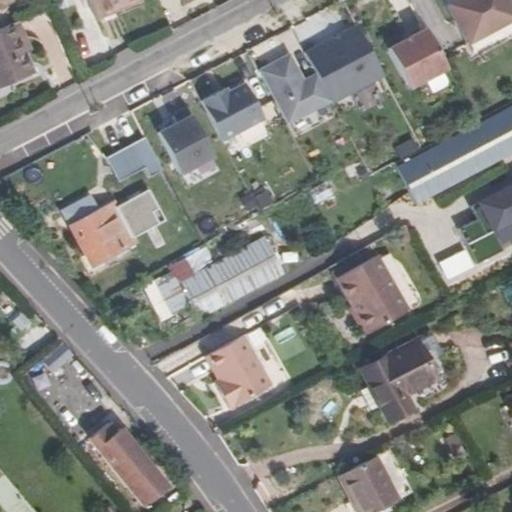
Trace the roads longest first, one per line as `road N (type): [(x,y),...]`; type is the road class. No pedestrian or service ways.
road 1 (residential): [(240,511),(0,239)]
road 2 (residential): [(272,0),(0,144)]
